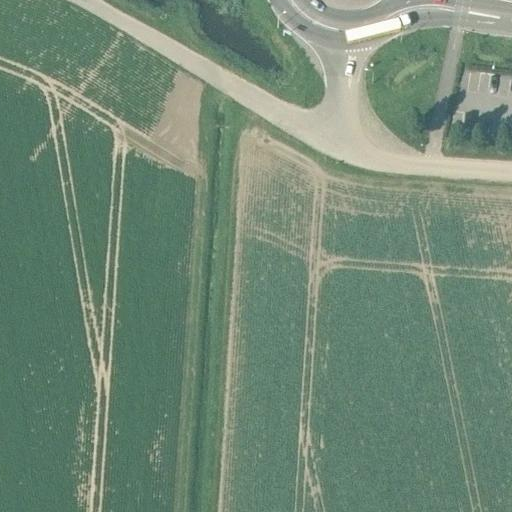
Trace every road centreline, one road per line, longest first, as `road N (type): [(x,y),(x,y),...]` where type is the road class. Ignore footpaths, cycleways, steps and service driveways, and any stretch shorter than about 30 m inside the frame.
road 1 (track): [(184,511),(212,77)]
road 2 (unclassified): [(85,0),(335,148)]
road 3 (unclassified): [(511,176),(398,167),(335,148)]
road 4 (primary): [(345,44),(416,20),(467,23),(503,10)]
